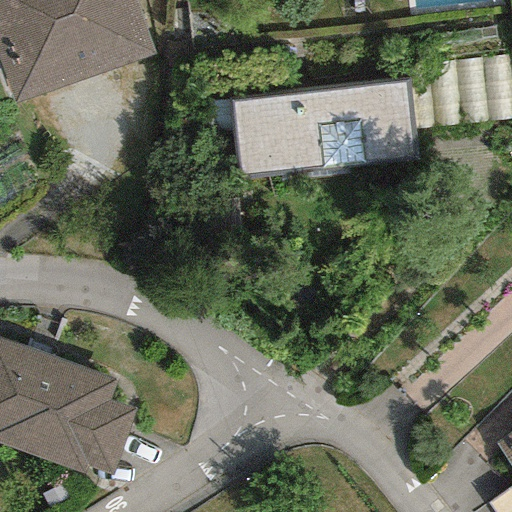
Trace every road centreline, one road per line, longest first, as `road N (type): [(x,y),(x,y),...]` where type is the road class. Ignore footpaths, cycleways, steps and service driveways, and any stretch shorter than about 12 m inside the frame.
road 1 (residential): [(0,281),(127,301),(225,354),(256,395),(270,435)]
road 2 (residential): [(270,435),(306,421),(354,427),(420,511)]
road 3 (unknown): [(354,427),(502,324)]
road 4 (unclassified): [(270,435),(137,511)]
road 5 (unknown): [(414,504),(511,409)]
